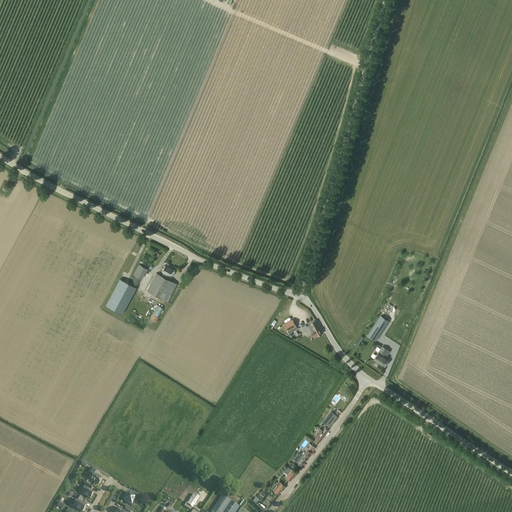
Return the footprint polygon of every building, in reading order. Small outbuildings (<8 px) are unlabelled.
[(11,186),(5,183),(2,190),(7,193),(11,186)] [(137,265),(128,282),(136,286),(145,269),(137,265)] [(174,270),(165,265),(162,271),(163,272),(161,275),(156,273),(147,291),(168,302),(177,284),(167,279),(169,275),(171,276),(173,276),(175,272),(174,270)] [(136,287),(120,279),(106,305),(122,314),(136,287)] [(163,309),(158,306),(150,320),(155,323),(163,309)] [(284,320),(291,308),(288,306),(282,318),(284,320)] [(381,314),(368,335),(376,340),(389,320),(381,314)] [(297,326),(293,319),(284,324),(288,331),(297,326)] [(395,319),(384,339),(394,344),(405,325),(395,319)] [(323,333),(317,320),(311,323),(311,324),(308,325),(311,332),(314,338),(323,333)] [(388,361),(385,359),(386,358),(385,358),(389,351),(382,346),(374,359),(382,364),(383,363),(386,365),(388,361)] [(338,417),(332,412),(326,420),(327,421),(325,424),(329,428),(338,417)] [(328,430),(325,427),(322,430),(320,429),(315,436),(317,437),(314,441),(318,444),(328,430)] [(316,448),(309,443),(301,453),(297,454),(293,460),(302,466),(312,453),(316,448)] [(297,473),(288,467),(284,472),(288,474),(286,477),(291,480),(297,473)] [(98,472),(91,468),(87,475),(90,477),(89,480),(92,482),(92,481),(98,485),(99,484),(101,482),(100,481),(102,479),(96,475),(98,472)] [(285,486),(284,485),(279,481),(276,485),(277,486),(274,490),(279,494),(285,486)] [(92,487),(86,483),(83,487),(85,488),(81,494),(90,499),(94,493),(90,490),(90,489),(91,490),(92,487)] [(140,496),(134,492),(132,495),(128,493),(128,494),(127,493),(125,496),(126,497),(126,498),(125,498),(124,499),(124,500),(124,501),(124,502),(128,504),(128,503),(132,505),(134,502),(136,503),(140,496)] [(199,498),(194,494),(189,501),(188,500),(184,507),(190,511),(199,498)] [(85,508),(86,506),(82,504),(82,503),(81,502),(83,499),(77,496),(75,500),(76,501),(73,507),(82,511),(83,510),(84,510),(85,508)] [(235,511),(239,507),(222,496),(211,511),(235,511)]
